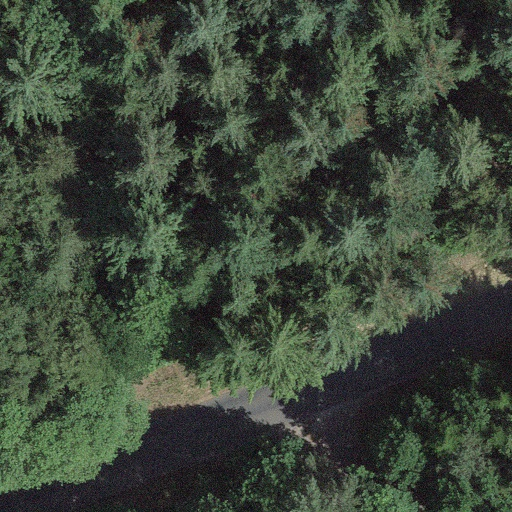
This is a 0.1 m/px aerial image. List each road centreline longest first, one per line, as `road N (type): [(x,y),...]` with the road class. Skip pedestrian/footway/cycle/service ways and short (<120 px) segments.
road 1 (unclassified): [(511,301),(0,488)]
road 2 (track): [(159,430),(363,492),(390,511)]
